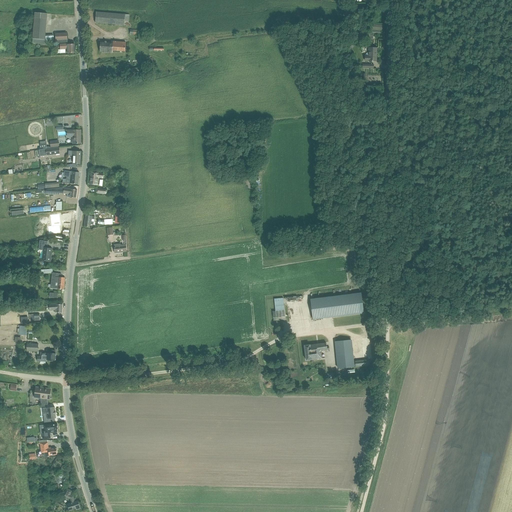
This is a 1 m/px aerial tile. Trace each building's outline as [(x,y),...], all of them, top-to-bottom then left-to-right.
[(129,14),(96,12),(95,23),(125,25),(125,22),(129,22),(129,14)] [(46,43),(45,35),(46,20),(47,14),(35,13),(34,19),(33,39),(32,42),(46,43)] [(65,53),(75,53),(75,44),(67,45),(67,33),(56,34),(56,40),(57,40),(58,44),(60,44),(60,47),(58,47),(58,49),(60,48),(60,53),(65,53)] [(100,41),(100,52),(112,53),(113,51),(126,52),(126,42),(113,41),(113,42),(100,41)] [(365,56),(365,61),(376,61),(376,56),(376,54),(377,54),(377,48),(369,48),(369,53),(368,53),(367,53),(366,54),(366,55),(366,56),(365,56)] [(132,77),(153,74),(153,69),(150,70),(150,67),(145,67),(144,67),(131,69),(132,77)] [(81,130),(71,130),(71,131),(67,131),(67,137),(73,137),(73,144),(81,144),(81,130)] [(40,157),(60,154),(59,147),(39,150),(40,157)] [(81,152),(72,151),(72,152),(69,152),(69,155),(73,156),(73,164),(80,164),(81,152)] [(64,176),(70,177),(70,184),(78,185),(79,173),(65,171),(64,176)] [(90,184),(94,185),(98,185),(98,178),(103,179),(104,174),(91,173),(90,184)] [(46,190),(46,192),(46,194),(59,195),(59,193),(67,194),(67,197),(76,198),(77,190),(64,188),(46,190)] [(51,226),(48,226),(49,234),(60,233),(59,226),(60,225),(59,214),(50,215),(51,226)] [(90,228),(91,225),(92,225),(93,222),(91,222),(92,216),(85,215),(84,227),(90,228)] [(40,241),(39,249),(43,250),(42,261),(43,261),(50,262),(52,249),(47,248),(48,242),(40,241)] [(121,244),(114,245),(114,248),(115,253),(126,252),(125,247),(125,245),(121,245),(121,244)] [(53,273),(52,281),(54,282),(54,288),(57,289),(59,289),(64,290),(65,278),(61,277),(61,274),(56,273),(55,273),(53,273)] [(364,313),(363,305),(361,293),(310,299),(313,320),(364,313)] [(274,298),(275,311),(272,311),(273,321),(285,320),(283,297),(274,298)] [(63,305),(58,304),(49,305),(50,311),(56,310),(55,313),(62,313),(63,305)] [(338,368),(354,367),(351,340),(335,342),(338,368)] [(327,347),(326,343),(304,346),(306,360),(322,359),(321,351),(329,350),(329,347),(327,347)] [(40,357),(37,357),(37,361),(47,362),(47,360),(55,361),(56,353),(55,353),(55,351),(47,350),(47,353),(40,353),(40,357)] [(35,393),(34,398),(37,398),(43,399),(43,405),(48,405),(48,399),(49,400),(49,399),(51,398),(50,394),(51,389),(47,388),(47,389),(43,389),(44,387),(43,387),(43,388),(36,387),(35,392),(35,393)] [(46,408),(43,408),(44,414),(47,413),(48,419),(48,422),(55,422),(54,419),(55,418),(56,418),(56,415),(55,411),(55,407),(46,408)] [(54,425),(45,426),(45,429),(42,430),(43,439),(50,438),(50,433),(57,432),(57,429),(58,429),(57,424),(55,425),(55,424),(54,425)] [(47,440),(39,441),(39,444),(41,444),(41,450),(45,449),(45,452),(44,453),(44,456),(44,457),(49,456),(49,455),(53,455),(55,455),(57,454),(56,448),(52,449),(52,448),(48,448),(48,443),(47,440)] [(72,491),(67,488),(63,496),(70,499),(71,503),(67,504),(69,511),(76,509),(76,510),(81,509),(78,501),(75,502),(73,496),(70,495),(72,491)]
